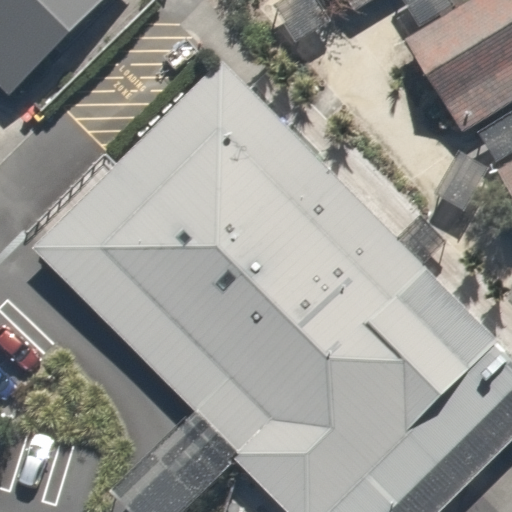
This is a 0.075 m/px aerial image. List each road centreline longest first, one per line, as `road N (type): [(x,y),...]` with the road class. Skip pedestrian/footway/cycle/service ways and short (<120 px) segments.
road 1 (unknown): [(143,511),(149,481),(138,405),(0,260)]
road 2 (unknown): [(0,198),(72,135),(191,0)]
